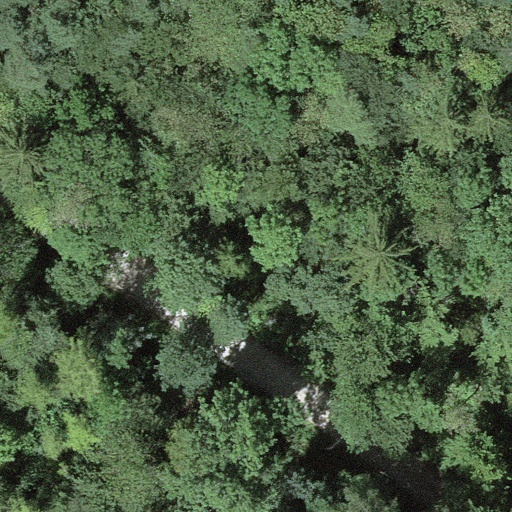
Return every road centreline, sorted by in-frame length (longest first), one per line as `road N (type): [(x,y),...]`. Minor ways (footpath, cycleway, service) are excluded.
road 1 (track): [(459,511),(0,190)]
road 2 (track): [(0,105),(511,142)]
